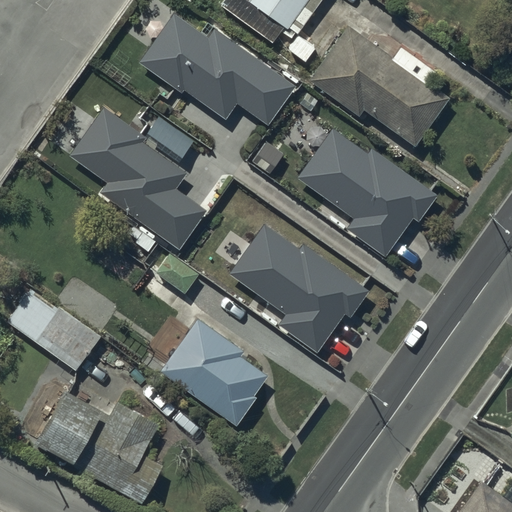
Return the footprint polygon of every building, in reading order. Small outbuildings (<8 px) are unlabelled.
[(309,0),(220,0),(216,6),(273,46),(284,30),(287,32),(309,0)] [(295,91),(215,33),(209,41),(175,17),(140,65),(181,95),(183,92),(226,123),(238,107),(268,128),(295,91)] [(451,103),(349,29),(309,83),(359,120),(364,113),(416,151),(451,103)] [(300,64),(285,53),(277,65),(292,75),(300,64)] [(319,103),(308,95),(300,105),(311,113),(319,103)] [(146,139),(104,109),(69,159),(109,186),(102,196),(179,251),(205,215),(175,193),(186,177),(141,146),(146,139)] [(194,143),(159,121),(145,143),(180,165),(194,143)] [(463,126),(453,139),(486,162),(495,149),(463,126)] [(368,157),(333,132),(297,181),(353,223),(346,233),(385,262),(414,222),(418,225),(437,200),(372,152),(368,157)] [(282,158),(266,146),(253,164),(268,176),(282,158)] [(301,254),(266,229),(231,279),(286,318),(278,329),(317,357),(345,318),(352,322),(371,296),(304,249),(301,254)] [(142,236),(135,230),(130,235),(138,241),(142,236)] [(155,244),(143,236),(137,245),(148,253),(155,244)] [(198,278),(170,257),(156,275),(185,296),(198,278)] [(167,287),(156,278),(147,291),(157,299),(167,287)] [(95,332),(28,284),(6,315),(73,362),(95,332)] [(242,344),(194,310),(155,364),(233,419),(253,391),(250,389),(264,369),(238,350),(242,344)] [(155,416),(115,394),(108,407),(61,381),(33,431),(68,450),(68,455),(79,462),(75,468),(87,475),(90,469),(138,496),(158,459),(137,447),(155,416)] [(511,511),(511,505),(480,482),(458,511),(511,511)]
